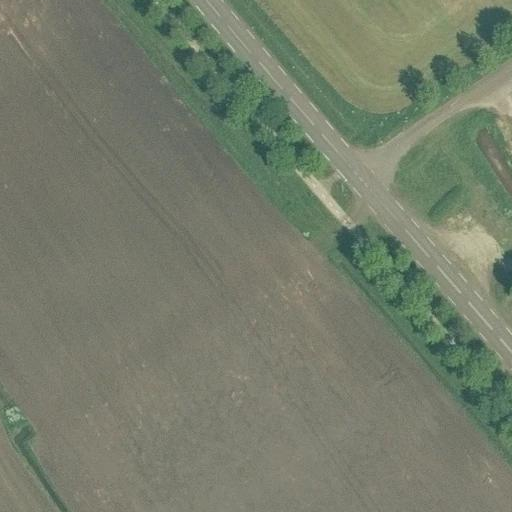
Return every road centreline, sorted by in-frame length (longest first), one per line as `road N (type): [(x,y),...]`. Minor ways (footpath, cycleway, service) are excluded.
road 1 (primary): [(511,351),(356,176)]
road 2 (primary): [(356,176),(208,0)]
road 3 (unclassified): [(356,176),(511,68)]
